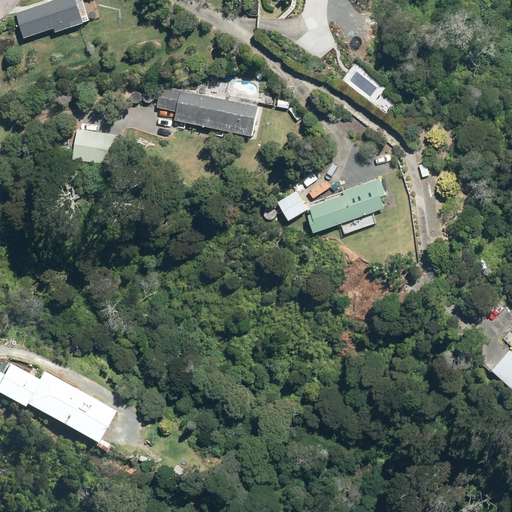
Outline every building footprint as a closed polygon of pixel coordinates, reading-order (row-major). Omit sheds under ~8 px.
[(93,6),(90,7),(92,13),(88,14),(82,0),(48,0),(16,11),(24,36),(54,26),(55,30),(97,16),(93,6)] [(259,70),(254,74),(259,80),(264,77),(259,70)] [(211,85),(214,82),(214,79),(211,76),(207,77),(205,79),(205,83),(208,85),(211,85)] [(177,117),(254,133),(260,104),(163,83),(159,105),(179,110),(177,117)] [(128,91),(121,92),(121,99),(129,98),(128,91)] [(116,132),(77,127),(73,159),(112,164),(116,132)] [(421,162),(424,175),(431,173),(428,161),(421,162)] [(314,171),(304,179),(309,185),(319,178),(314,171)] [(377,211),(376,209),(387,205),(383,193),(388,191),(383,176),(344,189),(346,193),(309,205),(317,229),(343,220),(344,225),(352,223),(353,226),(377,218),(375,212),(377,211)] [(282,198),(292,216),(309,206),(299,188),(282,198)] [(479,260),(483,268),(489,266),(485,257),(479,260)] [(511,347),(496,366),(511,380),(511,347)] [(24,402),(94,441),(112,409),(42,370),(38,378),(9,362),(2,373),(0,371),(0,392),(22,405),(24,402)] [(95,444),(104,450),(108,444),(98,438),(95,444)]
